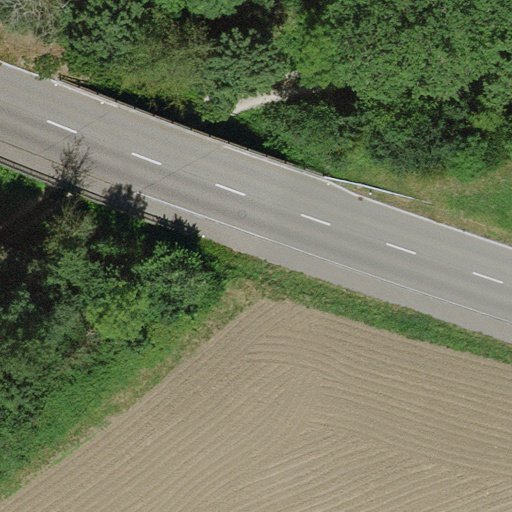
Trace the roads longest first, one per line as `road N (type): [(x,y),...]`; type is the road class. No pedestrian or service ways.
road 1 (track): [(511,104),(424,71),(315,62),(242,100),(0,257)]
road 2 (tertiary): [(511,290),(0,101)]
